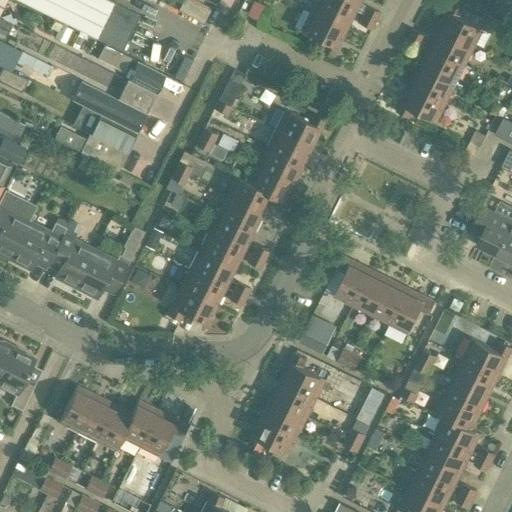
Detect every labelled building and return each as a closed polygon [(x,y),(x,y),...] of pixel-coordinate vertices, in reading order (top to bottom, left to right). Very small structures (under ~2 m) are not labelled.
[(108,0),(19,0),(96,37),(114,2),(108,0)] [(192,0),(182,0),(178,9),(203,23),(210,10),(192,0)] [(338,0),(314,0),(309,11),(346,29),(356,9),(338,0)] [(338,0),(356,9),(360,0),(338,0)] [(451,1),(437,31),(473,49),(484,28),(460,16),(464,7),(451,1)] [(139,15),(114,2),(96,37),(122,50),(139,15)] [(367,6),(362,14),(375,20),(379,12),(367,6)] [(346,29),(309,11),(300,30),(324,42),(320,50),(332,57),(346,29)] [(375,20),(362,14),(358,23),(371,29),(375,20)] [(0,33),(5,36),(11,24),(0,18),(0,33)] [(409,38),(421,44),(426,35),(413,29),(409,38)] [(465,65),(473,49),(437,31),(429,47),(465,65)] [(421,44),(409,38),(405,46),(417,52),(421,44)] [(98,57),(121,68),(128,53),(105,42),(98,57)] [(429,47),(419,67),(455,85),(465,65),(429,47)] [(51,66),(21,51),(15,62),(46,77),(51,66)] [(137,60),(127,80),(156,95),(166,75),(137,60)] [(0,71),(0,81),(21,92),(28,79),(2,67),(0,71)] [(447,101),(455,85),(419,67),(410,83),(447,101)] [(146,114),(99,89),(81,80),(71,99),(136,132),(146,114)] [(127,80),(117,99),(146,113),(156,95),(127,80)] [(437,121),(447,101),(410,83),(396,111),(409,118),(413,109),(437,121)] [(306,105),(294,98),(290,106),(303,112),(306,105)] [(213,108),(227,115),(231,107),(217,100),(213,108)] [(484,108),(496,115),(501,107),(488,100),(484,108)] [(309,121),(285,109),(276,128),(312,146),(326,119),(313,113),(309,121)] [(100,115),(90,134),(126,152),(136,133),(100,115)] [(511,123),(503,119),(495,135),(511,143),(511,123)] [(213,143),(218,135),(203,127),(199,136),(213,143)] [(276,128),(266,146),(303,165),(312,146),(276,128)] [(119,170),(127,153),(126,152),(90,134),(88,133),(80,151),(119,170)] [(213,143),(199,136),(195,144),(209,152),(213,143)] [(0,155),(17,164),(25,149),(2,138),(0,142),(0,155)] [(266,146),(257,165),(294,183),(303,165),(266,146)] [(511,150),(509,149),(500,166),(510,171),(511,166),(511,150)] [(0,184),(1,185),(11,166),(0,160),(0,184)] [(174,169),(188,176),(193,168),(179,160),(174,169)] [(257,165),(248,182),(285,201),(294,183),(257,165)] [(184,185),(188,176),(174,169),(170,178),(184,185)] [(235,177),(226,195),(263,213),(271,196),(284,203),(285,201),(248,182),(248,184),(235,177)] [(0,253),(10,259),(30,219),(29,219),(36,205),(4,189),(3,192),(1,191),(0,194),(0,253)] [(226,195),(217,212),(254,230),(263,213),(226,195)] [(476,244),(497,254),(511,223),(511,220),(482,206),(471,227),(482,232),(476,244)] [(163,212),(157,224),(169,230),(175,218),(163,212)] [(254,230),(217,212),(208,231),(244,249),(254,230)] [(51,230),(30,219),(10,259),(32,269),(35,263),(45,268),(47,265),(51,257),(66,227),(68,222),(57,217),(51,230)] [(68,222),(66,227),(51,257),(47,265),(57,270),(54,276),(76,287),(96,248),(75,237),(81,224),(70,219),(69,222),(68,222)] [(511,261),(511,223),(497,254),(511,261)] [(208,231),(199,249),(235,268),(244,249),(208,231)] [(256,245),(252,253),(264,259),(268,251),(256,245)] [(116,258),(96,248),(76,287),(97,298),(101,291),(112,296),(117,286),(130,260),(118,254),(116,258)] [(199,249),(189,268),(226,286),(235,268),(199,249)] [(264,259),(252,253),(247,262),(259,268),(264,259)] [(333,296),(353,306),(371,269),(343,255),(337,268),(345,272),(333,296)] [(189,268),(181,286),(217,304),(226,286),(189,268)] [(353,306),(371,315),(389,278),(371,269),(353,306)] [(371,315),(389,324),(408,287),(389,278),(371,315)] [(237,281),(233,291),(245,297),(250,288),(237,281)] [(217,304),(181,286),(166,314),(179,321),(183,312),(207,324),(217,304)] [(408,287),(389,324),(408,333),(420,309),(429,314),(435,301),(408,287)] [(245,297),(233,291),(229,299),(241,305),(245,297)] [(459,311),(463,302),(454,297),(450,306),(459,311)] [(306,327),(299,342),(323,353),(330,339),(306,327)] [(462,358),(499,376),(511,349),(511,346),(500,341),(496,350),(472,338),(462,358)] [(0,372),(13,346),(2,340),(1,342),(0,341),(0,372)] [(25,352),(13,346),(0,372),(0,387),(16,395),(11,404),(22,410),(34,385),(24,379),(34,358),(24,353),(25,352)] [(341,353),(358,363),(361,356),(344,347),(341,353)] [(418,358),(433,365),(437,356),(423,349),(418,358)] [(280,379),(317,398),(326,379),(302,367),(307,358),(294,352),(280,379)] [(354,370),(358,363),(341,353),(337,361),(354,370)] [(429,374),(433,365),(418,358),(414,366),(429,374)] [(462,358),(453,376),(489,394),(499,376),(462,358)] [(453,376),(444,393),(481,411),(489,394),(453,376)] [(308,416),(317,398),(280,379),(271,398),(308,416)] [(57,423),(76,432),(97,391),(78,382),(57,423)] [(377,404),(384,392),(372,386),(366,398),(377,404)] [(419,393),(404,386),(400,395),(414,402),(419,393)] [(97,391),(76,432),(95,442),(116,400),(97,391)] [(435,412),(480,435),(481,433),(472,429),(481,411),(444,393),(435,412)] [(262,416),(299,435),(308,416),(271,398),(262,416)] [(95,442),(114,451),(139,401),(138,400),(133,409),(116,400),(95,442)] [(122,438),(140,447),(158,410),(139,401),(114,451),(115,452),(122,438)] [(158,410),(140,447),(158,456),(170,431),(179,436),(185,423),(158,410)] [(444,419),(436,435),(471,453),(480,435),(435,412),(434,414),(444,419)] [(289,454),(299,435),(262,416),(248,444),(261,450),(265,442),(289,454)] [(357,418),(343,445),(358,452),(371,425),(357,418)] [(436,435),(427,453),(462,471),(471,453),(436,435)] [(482,447),(478,456),(491,462),(495,454),(482,447)] [(427,453),(418,471),(453,488),(462,471),(427,453)] [(56,475),(63,461),(54,456),(47,470),(56,475)] [(491,462),(478,456),(474,464),(487,471),(491,462)] [(42,471),(30,464),(29,464),(19,459),(11,474),(38,488),(45,475),(41,473),(42,471)] [(72,465),(63,461),(56,475),(65,479),(72,465)] [(176,469),(173,485),(187,489),(191,472),(176,469)] [(408,490),(443,508),(453,488),(418,471),(408,490)] [(100,479),(91,474),(84,489),(92,493),(100,479)] [(54,480),(45,475),(38,488),(38,489),(46,494),(54,480)] [(100,479),(92,493),(101,498),(108,483),(100,479)] [(54,480),(46,494),(55,498),(62,484),(54,480)] [(464,484),(460,492),(473,499),(477,490),(464,484)] [(355,488),(347,487),(347,497),(355,497),(355,488)] [(441,511),(443,508),(408,490),(399,510),(403,511),(441,511)] [(211,491),(200,511),(231,511),(219,506),(224,498),(211,491)] [(473,499),(460,492),(456,501),(468,507),(473,499)] [(74,508),(82,511),(90,498),(81,494),(74,508)] [(90,498),(82,511),(93,511),(99,502),(90,498)]
